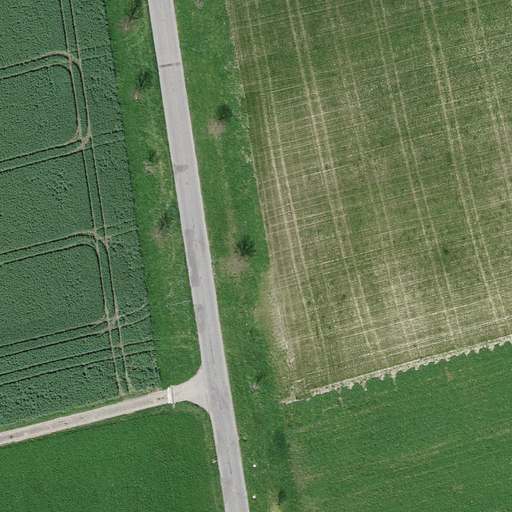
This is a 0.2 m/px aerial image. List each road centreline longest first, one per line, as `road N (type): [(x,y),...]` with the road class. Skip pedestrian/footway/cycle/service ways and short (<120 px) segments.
road 1 (unclassified): [(235,511),(160,0)]
road 2 (track): [(0,439),(216,386)]
